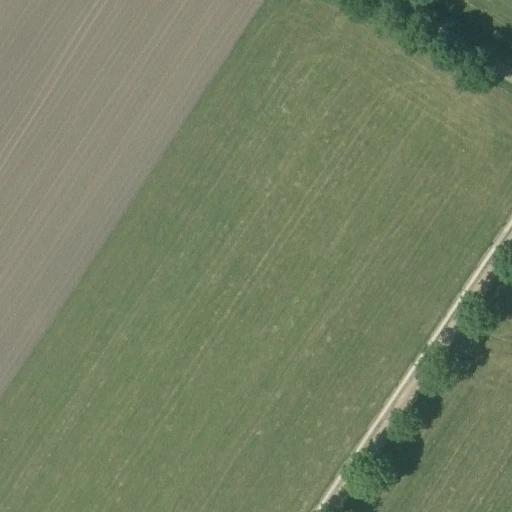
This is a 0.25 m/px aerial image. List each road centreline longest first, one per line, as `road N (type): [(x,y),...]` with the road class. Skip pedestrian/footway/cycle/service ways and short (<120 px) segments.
road 1 (unclassified): [(324,511),(511,240)]
road 2 (unclassified): [(511,77),(389,0)]
